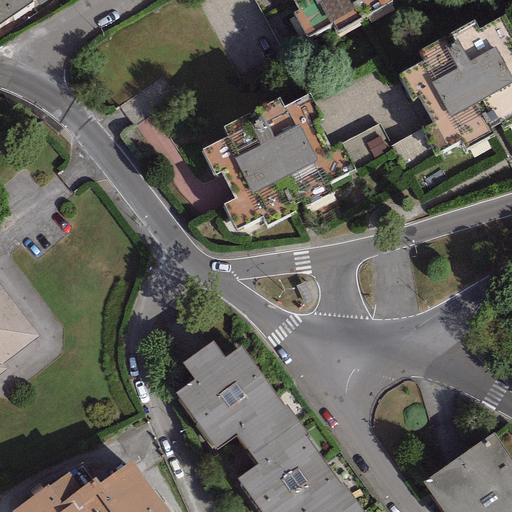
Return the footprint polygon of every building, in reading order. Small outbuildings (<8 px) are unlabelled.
[(0,0),(0,26),(39,0),(0,0)] [(256,0),(281,49),(332,20),(339,31),(368,14),(361,3),(367,0),(256,0)] [(511,22),(509,17),(398,71),(411,98),(422,92),(437,121),(422,128),(432,150),(511,110),(511,22)] [(313,91),(201,145),(214,171),(226,166),(240,195),(225,202),(235,223),(355,165),(345,144),(331,151),(317,121),(326,117),(313,91)] [(0,376),(9,371),(4,365),(42,337),(0,280),(0,376)] [(211,356),(181,377),(192,393),(175,405),(213,460),(235,445),(256,476),(237,489),(252,511),(352,511),(245,357),(222,372),(211,356)] [(511,511),(511,456),(500,440),(424,492),(437,511),(511,511)] [(56,511),(51,504),(40,511),(161,511),(134,473),(76,511),(56,511)]
